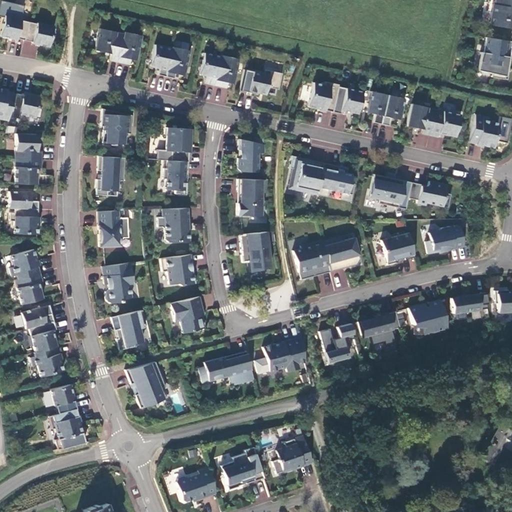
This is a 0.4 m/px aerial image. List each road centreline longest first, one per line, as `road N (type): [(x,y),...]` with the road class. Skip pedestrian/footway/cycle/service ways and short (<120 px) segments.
road 1 (residential): [(214,111),(209,194),(234,330),(505,262)]
road 2 (unclassified): [(128,446),(511,346)]
road 3 (residential): [(128,446),(79,295),(70,163),(81,80)]
road 4 (residential): [(511,175),(214,111)]
road 5 (unclassified): [(0,492),(52,463),(128,446)]
road 6 (residential): [(214,111),(81,80)]
